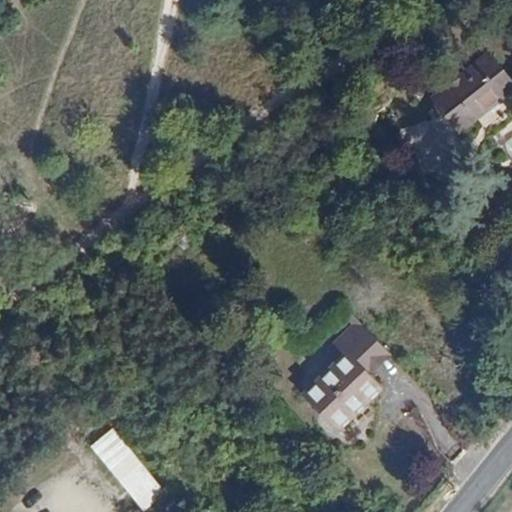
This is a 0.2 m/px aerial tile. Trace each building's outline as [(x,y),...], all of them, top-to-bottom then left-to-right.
[(511,107),(511,82),(495,66),(446,117),(476,145),(511,107)] [(183,235),(171,246),(178,254),(189,244),(183,235)] [(360,325),(348,314),(345,317),(357,328),(360,325)] [(360,325),(357,328),(337,347),(349,358),(307,398),(340,431),(383,390),(372,379),(362,369),(383,348),(360,325)] [(372,379),(393,358),(383,348),(362,369),(372,379)] [(148,511),(170,493),(114,430),(91,451),(146,511),(148,511)]
